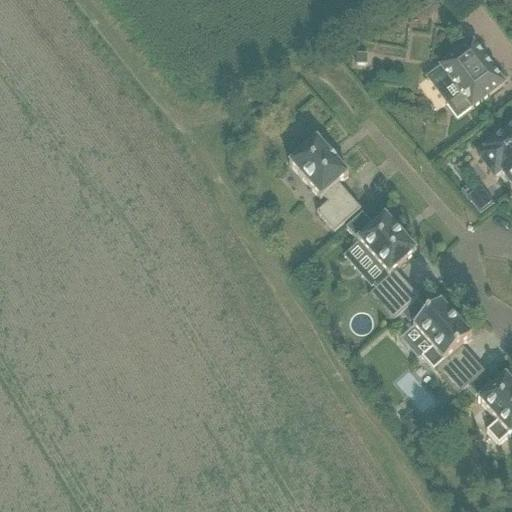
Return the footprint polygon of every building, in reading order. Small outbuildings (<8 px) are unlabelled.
[(504,87),(472,45),(440,69),(460,96),(446,106),(457,121),(471,111),(471,112),(504,87)] [(359,56),(354,65),(364,69),(369,60),(359,56)] [(511,129),(484,151),(485,152),(478,158),(494,179),(501,174),(511,188),(511,129)] [(334,235),(360,212),(338,187),(348,179),(317,143),(289,167),(320,203),(323,200),(328,205),(317,215),(334,235)] [(492,207),(481,191),(467,202),(478,217),(492,207)] [(362,216),(346,231),(358,244),(357,244),(389,280),(369,298),(392,325),(402,316),(418,302),(394,274),(416,255),(385,220),(374,230),(362,216)] [(418,302),(402,316),(410,325),(426,312),(418,302)] [(413,331),(415,333),(432,352),(421,361),(439,381),(441,379),(458,398),(468,389),(483,376),(484,375),(461,350),(471,341),(440,306),(413,331)] [(483,376),(468,389),(477,399),(492,386),(483,376)] [(511,387),(505,380),(478,404),(497,426),(486,435),(498,448),(508,439),(509,440),(511,436),(511,387)] [(413,417),(401,428),(410,438),(422,428),(413,417)]
